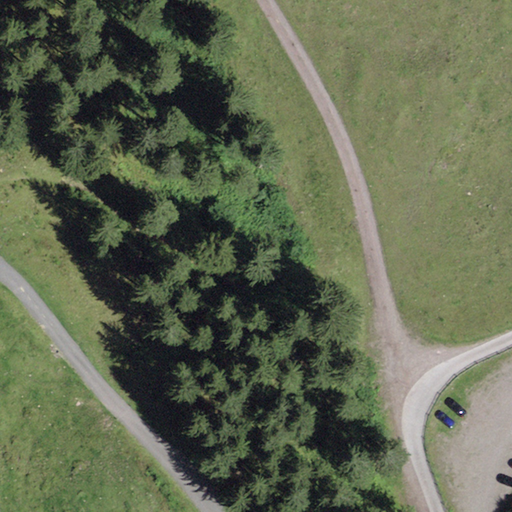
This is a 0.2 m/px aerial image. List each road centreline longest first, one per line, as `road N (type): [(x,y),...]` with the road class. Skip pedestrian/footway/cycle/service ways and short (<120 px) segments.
road 1 (track): [(419,388),(332,119),(259,0)]
road 2 (track): [(0,267),(215,511)]
road 3 (unclassified): [(434,511),(412,438),(419,388),(511,337)]
